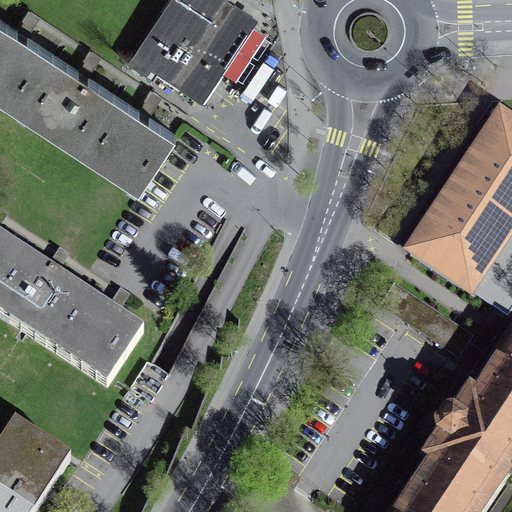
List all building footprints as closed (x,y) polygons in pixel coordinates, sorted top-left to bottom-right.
[(221,0),(167,0),(127,62),(152,79),(156,73),(197,100),(251,20),(229,5),(221,0)] [(0,18),(0,89),(20,103),(52,53),(22,33),(0,18)] [(52,53),(20,103),(80,142),(113,94),(83,74),(52,53)] [(113,94),(80,142),(142,183),(175,134),(144,114),(113,94)] [(511,124),(500,116),(409,254),(470,295),(471,294),(484,275),(511,293),(511,124)] [(0,284),(21,253),(0,239),(0,284)] [(21,253),(0,284),(0,309),(49,342),(82,293),(51,273),(21,253)] [(511,293),(484,275),(471,294),(496,311),(361,511),(379,511),(511,310),(511,293)] [(82,293),(49,342),(111,382),(143,334),(112,313),(82,293)] [(446,318),(422,303),(407,326),(431,341),(446,318)] [(484,511),(511,471),(511,340),(398,511),(484,511)] [(0,462),(0,494),(27,511),(37,511),(52,489),(70,461),(22,430),(0,462)] [(0,511),(27,511),(0,494),(0,511)]
